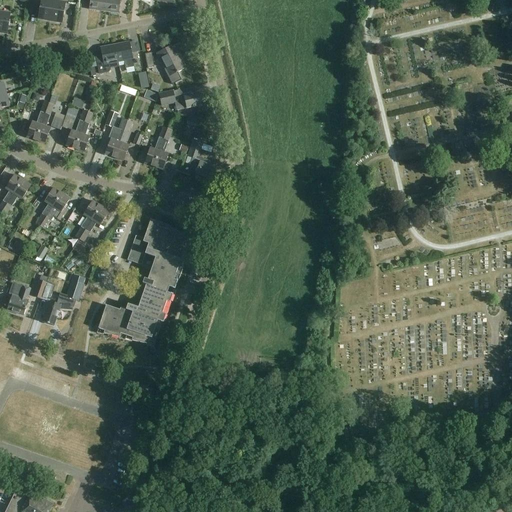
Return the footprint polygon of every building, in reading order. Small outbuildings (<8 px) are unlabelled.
[(41,0),(38,20),(50,22),(54,1),(47,0),(41,0)] [(104,12),(105,0),(90,0),(89,9),(104,12)] [(105,0),(104,12),(119,14),(120,0),(105,0)] [(50,22),(63,24),(66,3),(54,1),(50,22)] [(0,33),(7,35),(10,14),(0,12),(0,33)] [(129,42),(115,45),(116,51),(118,61),(118,62),(124,61),(126,68),(134,66),(140,65),(137,52),(132,53),(129,42)] [(96,57),(93,58),(95,70),(98,69),(99,72),(99,74),(109,72),(110,70),(110,67),(117,66),(119,65),(118,62),(118,61),(116,51),(115,45),(101,48),(102,55),(102,56),(101,56),(97,57),(96,57)] [(159,52),(157,54),(158,55),(158,56),(160,59),(161,61),(164,68),(169,77),(173,85),(182,80),(178,72),(181,71),(184,69),(178,58),(179,57),(174,45),(163,51),(159,52)] [(147,55),(146,55),(148,68),(148,69),(155,67),(154,65),(154,62),(154,61),(153,58),(152,54),(151,54),(148,54),(147,55)] [(29,62),(19,65),(23,82),(34,80),(29,62)] [(148,80),(140,82),(142,89),(149,87),(148,80)] [(174,92),(160,95),(162,107),(175,104),(177,111),(187,109),(202,106),(199,93),(191,95),(191,94),(184,95),(175,97),(174,92)] [(0,96),(0,109),(10,107),(6,95),(0,96)] [(145,95),(143,103),(157,107),(159,98),(145,95)] [(51,96),(48,103),(52,105),(55,106),(57,99),(51,96)] [(24,104),(18,102),(15,108),(22,111),(24,104)] [(27,137),(36,140),(48,103),(43,102),(36,123),(32,121),(27,137)] [(48,103),(36,140),(45,143),(50,128),(45,126),(52,105),(48,103)] [(61,115),(65,106),(56,103),(52,113),(61,115)] [(66,116),(75,119),(77,111),(69,108),(66,116)] [(65,145),(75,148),(88,112),(83,110),(75,132),(71,130),(65,145)] [(111,110),(105,125),(113,128),(114,127),(119,113),(111,110)] [(88,112),(75,148),(85,152),(90,137),(84,135),(92,114),(88,112)] [(73,128),(75,122),(67,119),(65,125),(73,128)] [(110,139),(105,154),(114,158),(128,120),(123,119),(119,129),(114,127),(113,128),(109,139),(110,139)] [(60,133),(64,123),(54,120),(51,130),(60,133)] [(128,120),(114,158),(123,161),(129,146),(125,144),(133,122),(128,120)] [(144,163),(153,166),(166,129),(163,127),(157,145),(156,145),(154,149),(149,148),(144,163)] [(166,129),(153,166),(163,169),(168,154),(165,153),(173,131),(166,129)] [(196,133),(193,140),(199,142),(202,135),(196,133)] [(140,146),(144,137),(138,134),(134,144),(140,146)] [(200,161),(198,160),(203,144),(193,141),(188,157),(193,158),(191,165),(198,167),(196,174),(212,180),(216,168),(206,164),(208,160),(201,158),(200,161)] [(181,145),(180,151),(187,153),(189,148),(181,145)] [(3,201),(0,205),(0,213),(1,214),(7,204),(11,198),(22,181),(14,175),(5,188),(10,191),(7,195),(3,201)] [(7,204),(1,214),(5,216),(11,207),(15,201),(18,196),(22,199),(31,186),(22,181),(11,198),(7,204)] [(42,214),(46,217),(61,193),(53,188),(44,201),(48,204),(42,214)] [(46,217),(40,226),(44,229),(50,219),(50,220),(53,216),(59,220),(66,210),(63,208),(69,198),(61,193),(46,217)] [(75,238),(79,240),(101,207),(92,201),(83,214),(88,217),(75,238)] [(101,207),(79,240),(83,243),(96,223),(100,225),(109,212),(101,207)] [(36,223),(40,226),(46,217),(42,214),(36,223)] [(183,261),(191,237),(150,219),(144,239),(136,236),(127,260),(142,265),(145,254),(155,257),(147,280),(144,279),(142,284),(146,285),(138,308),(128,304),(126,309),(121,307),(120,310),(106,305),(97,332),(154,346),(162,322),(163,323),(184,261),(183,261)] [(18,253),(20,248),(10,244),(8,248),(18,253)] [(43,261),(49,250),(42,246),(36,257),(43,261)] [(39,281),(34,296),(41,299),(46,283),(39,281)] [(49,301),(42,322),(54,326),(60,309),(70,309),(70,308),(73,308),(76,300),(77,301),(83,285),(72,281),(67,296),(70,297),(68,302),(62,302),(61,305),(49,301)] [(27,299),(31,288),(23,286),(19,297),(12,295),(7,310),(24,316),(29,300),(27,299)] [(466,433),(482,429),(480,421),(464,425),(466,433)] [(48,511),(52,504),(24,491),(23,490),(18,488),(6,511),(48,511)]
